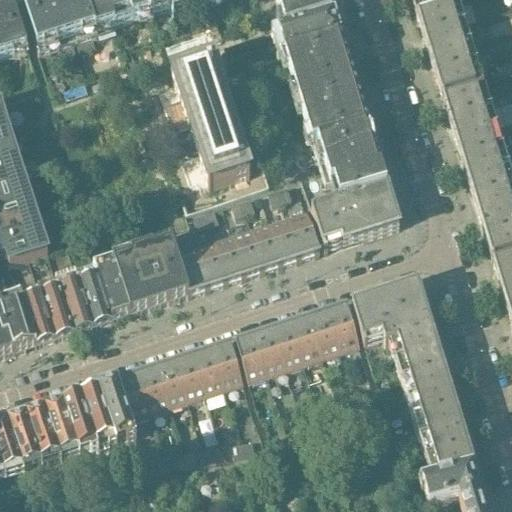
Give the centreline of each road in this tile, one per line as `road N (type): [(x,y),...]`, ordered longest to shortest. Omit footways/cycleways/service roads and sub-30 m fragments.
road 1 (residential): [(0,402),(445,255)]
road 2 (residential): [(445,255),(366,0)]
road 3 (residential): [(511,473),(445,255)]
